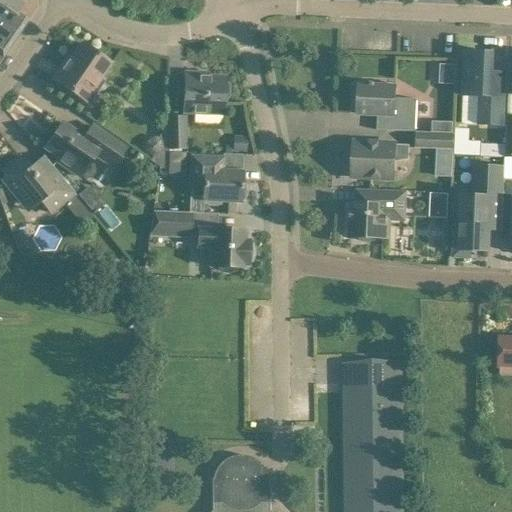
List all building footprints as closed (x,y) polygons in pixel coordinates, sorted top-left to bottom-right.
[(24,5),(15,0),(0,0),(0,64),(30,22),(18,14),(24,5)] [(63,64),(53,80),(69,91),(88,104),(97,91),(105,80),(103,78),(111,65),(111,64),(81,44),(66,66),(63,64)] [(466,52),(463,124),(503,126),(505,74),(492,73),(493,53),(466,52)] [(441,64),(440,70),(440,84),(455,84),(456,70),(456,65),(441,64)] [(199,77),(199,74),(184,74),(183,113),(194,113),(222,114),(224,114),(224,99),(227,100),(229,98),(229,85),(228,83),(225,83),(225,79),(207,78),(199,77)] [(358,114),(363,114),(378,115),(377,130),(416,132),(417,100),(396,99),(396,87),(393,87),(393,84),(379,83),(379,87),(375,86),(375,84),(371,83),(370,86),(360,86),(359,91),(356,90),(356,101),(359,101),(358,114)] [(187,150),(186,117),(167,117),(168,149),(168,151),(187,150)] [(433,122),(432,133),(453,134),(454,123),(433,122)] [(73,172),(81,178),(81,177),(83,179),(88,179),(92,177),(94,174),(95,170),(93,165),(91,164),(95,158),(112,170),(126,149),(109,138),(92,127),(84,139),(62,124),(55,135),(52,133),(45,144),(48,146),(46,149),(59,158),(56,161),(73,172)] [(416,132),(415,149),(453,150),(454,134),(416,132)] [(234,137),(233,152),(246,153),(247,137),(234,137)] [(352,177),(394,179),(395,162),(409,160),(410,145),(354,143),(353,152),(351,152),(349,154),(349,166),(350,168),(353,168),(352,177)] [(168,164),(168,152),(168,151),(168,149),(158,149),(150,160),(160,167),(168,173),(168,164)] [(168,152),(168,164),(181,165),(184,165),(184,153),(181,153),(168,152)] [(7,176),(3,180),(15,195),(24,205),(36,195),(41,202),(51,214),(75,194),(68,186),(56,171),(42,182),(29,168),(21,157),(3,172),(7,176)] [(190,188),(188,213),(191,213),(202,214),(202,201),(205,201),(205,204),(209,206),(212,206),(216,206),(220,205),(220,202),(228,202),(235,202),(240,203),(240,200),(243,200),(245,197),(246,193),(245,189),(244,185),(241,185),(241,182),(242,173),(238,172),(222,172),(222,159),(210,158),(191,157),(190,184),(190,188)] [(502,232),(503,206),(505,166),(475,165),(473,196),(463,196),(462,230),(456,230),(455,256),(471,257),(472,251),(489,252),(490,231),(502,232)] [(95,197),(87,187),(78,195),(85,204),(95,197)] [(351,203),(351,215),(350,237),(360,237),(360,240),(363,242),(368,242),(372,242),(376,241),(376,238),(388,239),(388,237),(384,237),(385,218),(388,216),(406,217),(407,192),(370,190),(369,204),(351,203)] [(433,192),(434,218),(452,217),(452,192),(433,192)] [(84,208),(74,216),(81,225),(91,217),(84,208)] [(149,237),(190,239),(191,213),(188,213),(153,212),(149,237)] [(211,248),(210,255),(210,267),(219,267),(219,271),(223,272),(227,273),(231,273),(235,271),(235,268),(244,268),(244,266),(248,267),(248,262),(251,262),(253,258),(254,254),(253,250),(252,245),(249,245),(249,241),(245,240),(246,231),(198,229),(198,241),(197,248),(211,248)] [(511,336),(499,336),(498,367),(501,367),(501,373),(511,373),(511,336)] [(343,384),(344,449),(344,511),(404,511),(403,363),(353,364),(353,385),(345,385),(345,384),(343,384)] [(223,467),(221,467),(219,469),(218,472),(217,474),(216,477),(216,479),(214,479),(214,499),(214,504),(223,504),(224,502),(226,504),(228,505),(230,506),(232,507),(234,508),(236,509),(238,509),(241,510),(243,510),(245,510),(247,509),(250,509),(254,507),(256,506),(258,505),(260,504),(261,502),(263,503),(272,503),(271,479),(262,479),(262,465),(257,465),(257,460),(255,459),(253,458),(251,457),(248,457),(246,456),(244,456),(241,456),(239,456),(237,457),(234,457),(232,458),(230,459),(228,460),(228,465),(223,465),(223,467)]
